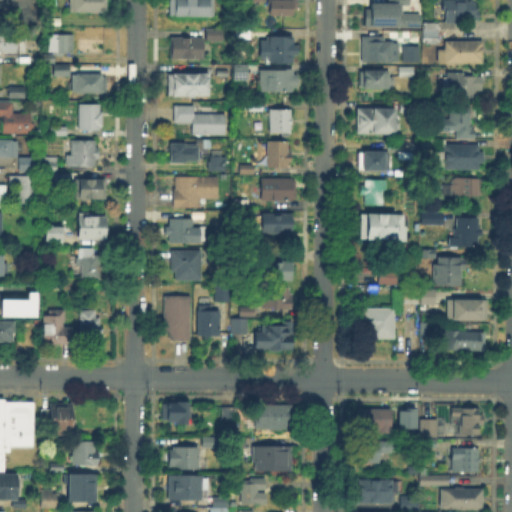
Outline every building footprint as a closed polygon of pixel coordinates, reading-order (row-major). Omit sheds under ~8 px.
[(102,0),(102,13),(72,13),(72,0),(102,0)] [(166,14),(166,0),(210,0),(210,14),(166,14)] [(296,0),(296,11),(293,11),(293,15),(270,15),(270,0),(296,0)] [(405,6),(405,12),(419,12),(419,13),(419,26),(419,28),(365,27),(365,12),(372,12),(372,5),(390,5),(390,0),(409,0),(409,6),(405,6)] [(465,0),(465,1),(474,1),(474,12),(477,12),(477,19),(454,19),(454,23),(445,23),(446,1),(457,1),(457,0),(465,0)] [(232,35),(232,20),(249,20),(249,35),(232,35)] [(423,42),(423,23),(439,23),(439,42),(423,42)] [(203,39),(203,27),(220,27),(219,39),(203,39)] [(26,52),(26,55),(30,55),(30,62),(13,62),(13,52),(0,52),(0,35),(26,35),(26,52)] [(167,57),(167,35),(200,35),(200,57),(167,57)] [(73,54),(51,54),(51,36),(73,36),(73,54)] [(386,39),(386,44),(398,44),(398,62),(362,62),(362,38),(386,39)] [(292,59),(292,64),(269,64),(269,59),(262,59),(262,39),(292,39),(292,59)] [(446,63),(439,63),(439,51),(446,51),(446,42),(482,43),(482,63),(446,63)] [(419,62),(404,62),(404,48),(419,48),(419,62)] [(68,76),(55,76),(55,66),(68,66),(68,76)] [(247,81),(234,80),(234,67),(247,67),(247,81)] [(364,89),(364,67),(385,67),(385,71),(390,71),(390,89),(364,89)] [(413,77),(400,77),(400,68),(413,68),(413,77)] [(292,72),(292,78),(296,78),(296,88),(292,88),(292,93),(261,92),(261,72),(292,72)] [(198,73),(198,77),(206,77),(206,94),(169,94),(169,77),(182,77),(182,73),(198,73)] [(464,74),(464,77),(476,77),(476,99),(448,99),(448,74),(464,74)] [(93,94),(73,94),(73,75),(105,75),(105,93),(93,93),(93,94)] [(24,98),(11,98),(11,89),(24,89),(24,98)] [(0,110),(0,131),(29,132),(29,112),(10,112),(10,98),(0,98),(0,110)] [(243,111),(243,100),(264,101),(264,111),(243,111)] [(399,111),(399,103),(414,103),(414,112),(399,111)] [(101,129),(80,129),(80,106),(101,106),(101,129)] [(193,106),(193,115),(225,116),(225,134),(193,134),(193,123),(175,123),(175,106),(193,106)] [(357,133),(357,107),(394,107),(394,119),(400,119),(400,133),(357,133)] [(473,130),(450,130),(450,108),(473,108),(473,130)] [(292,134),(269,134),(269,112),(292,112),(292,134)] [(66,136),(53,136),(53,128),(66,128),(66,136)] [(18,157),(0,157),(0,141),(18,141),(18,157)] [(96,141),(96,149),(100,149),(100,161),(96,161),(96,162),(94,162),(94,167),(67,167),(67,156),(73,156),(73,141),(96,141)] [(287,143),(287,151),(290,151),(290,167),(287,166),(287,169),(268,169),(268,166),(267,166),(267,151),(268,151),(269,143),(287,143)] [(186,146),(198,146),(198,162),(186,162),(186,165),(173,165),(173,162),(172,162),(172,146),(173,146),(186,146)] [(478,153),(478,154),(483,154),(483,163),(478,163),(478,170),(435,170),(435,153),(446,153),(447,146),(478,146),(478,153)] [(211,171),(211,154),(223,154),(223,171),(211,171)] [(388,170),(359,170),(359,154),(388,154),(388,170)] [(40,171),(19,171),(19,159),(40,159),(40,171)] [(57,171),(43,171),(43,159),(57,159),(57,171)] [(237,172),(237,163),(253,163),(253,172),(237,172)] [(6,174),(29,174),(29,201),(6,201),(6,174)] [(201,207),(174,207),(175,178),(218,178),(218,199),(201,199),(201,207)] [(361,203),(361,193),(356,193),(357,183),(361,183),(361,178),(383,178),(383,187),(379,187),(379,203),(361,203)] [(481,178),(481,182),(483,182),(483,196),(481,196),(481,197),(453,197),(453,195),(445,195),(445,185),(453,185),(453,178),(481,178)] [(104,181),(104,182),(105,182),(105,197),(104,197),(104,201),(74,201),(74,181),(104,181)] [(295,200),(262,199),(262,181),(295,182),(295,200)] [(237,208),(238,199),(256,199),(256,208),(237,208)] [(289,211),(289,232),(258,232),(259,211),(289,211)] [(403,239),(356,239),(357,211),(403,212),(403,239)] [(443,225),(421,225),(421,213),(443,213),(443,225)] [(89,216),(105,216),(105,239),(77,239),(77,214),(89,214),(89,216)] [(474,218),(474,221),(479,221),(479,246),(450,246),(450,238),(455,238),(455,221),(456,221),(456,218),(474,218)] [(193,220),(193,228),(205,228),(205,242),(193,242),(193,243),(169,243),(169,237),(166,237),(166,227),(169,227),(169,220),(193,220)] [(61,247),(47,247),(47,226),(61,226),(61,247)] [(9,245),(0,245),(0,237),(9,237),(9,245)] [(95,248),(95,257),(99,257),(99,279),(72,279),(72,271),(80,271),(80,265),(75,265),(75,248),(95,248)] [(420,258),(420,249),(434,249),(434,258),(420,258)] [(201,271),(201,279),(176,279),(176,271),(171,271),(171,252),(201,252),(201,271)] [(0,258),(2,258),(2,266),(8,266),(8,275),(0,274),(0,258)] [(459,285),(435,285),(435,262),(439,262),(439,259),(465,259),(465,270),(459,270),(459,285)] [(290,280),(262,280),(262,262),(290,262),(290,280)] [(394,283),(394,268),(376,267),(375,282),(394,283)] [(263,308),(263,285),(288,285),(288,289),(291,289),(291,308),(263,308)] [(419,304),(405,304),(405,287),(419,287),(419,304)] [(231,300),(215,300),(215,288),(231,288),(231,300)] [(32,315),(0,315),(0,297),(24,297),(24,291),(32,291),(32,315)] [(435,304),(421,304),(421,292),(435,292),(435,304)] [(191,332),(191,340),(170,340),(170,332),(164,332),(164,297),(191,297),(191,332)] [(88,298),(97,298),(96,320),(101,320),(101,335),(100,335),(100,341),(91,341),(91,335),(80,335),(80,320),(82,320),(82,305),(87,305),(88,298)] [(485,322),(448,322),(448,301),(485,301),(485,322)] [(212,307),(212,313),(220,313),(220,334),(198,334),(198,307),(212,307)] [(254,316),(239,316),(240,307),(254,307),(254,316)] [(393,333),(393,340),(370,340),(371,333),(364,333),(364,307),(393,307),(393,333)] [(43,318),(50,318),(50,311),(63,311),(63,312),(64,312),(64,323),(63,323),(63,329),(71,329),(71,343),(69,343),(69,345),(61,345),(61,343),(51,343),(52,337),(43,337),(43,318)] [(247,335),(231,335),(231,318),(247,318),(247,335)] [(0,341),(0,322),(13,322),(13,341),(0,341)] [(291,322),(291,335),(291,351),(255,350),(255,335),(262,335),(262,328),(282,328),(282,322),(291,322)] [(479,350),(443,349),(443,332),(479,333),(479,350)] [(3,472),(0,472),(0,400),(34,400),(34,448),(10,448),(10,453),(4,453),(3,472)] [(41,419),(41,410),(50,410),(50,402),(70,402),(70,410),(73,411),(73,431),(70,431),(70,432),(69,432),(69,436),(55,436),(55,432),(50,432),(50,428),(48,428),(48,419),(41,419)] [(187,404),(187,425),(175,425),(175,423),(166,423),(166,421),(163,421),(163,406),(166,406),(166,404),(187,404)] [(290,430),(258,430),(258,406),(290,406),(290,430)] [(413,406),(413,426),(394,426),(395,406),(413,406)] [(236,421),(223,421),(223,408),(236,408),(236,421)] [(390,410),(390,431),(357,431),(357,430),(353,430),(353,418),(357,418),(357,410),(390,410)] [(478,434),(461,434),(461,411),(479,411),(478,434)] [(438,437),(421,436),(421,421),(438,421),(438,437)] [(218,448),(204,448),(204,437),(218,437),(218,448)] [(246,449),(233,449),(233,437),(246,437),(246,449)] [(375,464),(356,464),(356,454),(361,454),(361,441),(391,442),(391,455),(379,455),(379,463),(375,464)] [(95,443),(95,453),(99,453),(99,465),(95,465),(95,467),(73,467),(73,443),(95,443)] [(198,448),(198,471),(173,471),(173,467),(170,467),(170,453),(173,453),(173,447),(198,448)] [(273,448),(297,448),(297,456),(291,456),(291,471),(257,471),(257,464),(252,464),(252,448),(273,448)] [(478,449),(478,458),(481,458),(481,466),(478,466),(478,472),(454,472),(455,449),(478,449)] [(49,471),(49,462),(63,462),(63,472),(49,471)] [(0,475),(17,476),(17,499),(11,499),(11,502),(0,502),(0,475)] [(96,484),(96,501),(68,501),(68,484),(65,484),(65,475),(98,475),(98,484),(96,484)] [(201,500),(170,500),(170,476),(201,476),(201,500)] [(449,486),(421,486),(421,476),(449,476),(449,486)] [(258,503),(242,503),(242,482),(252,482),(252,480),(265,480),(265,491),(258,490),(258,503)] [(393,482),(393,505),(360,505),(360,502),(354,502),(354,484),(360,484),(360,482),(393,482)] [(482,508),(442,508),(442,489),(485,489),(485,498),(482,498),(482,508)] [(55,508),(43,508),(43,492),(55,492),(55,508)] [(213,505),(213,496),(227,496),(227,505),(213,505)] [(419,511),(402,511),(402,497),(419,497),(419,511)]
